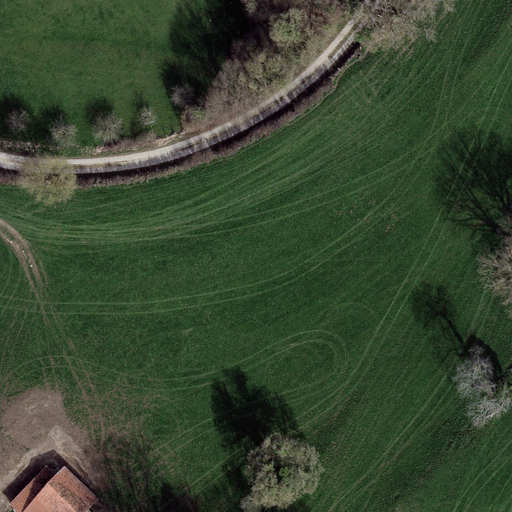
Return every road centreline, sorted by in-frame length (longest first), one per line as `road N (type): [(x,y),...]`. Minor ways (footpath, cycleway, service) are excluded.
road 1 (track): [(378,0),(357,34),(290,99),(213,143),(121,168),(0,163)]
road 2 (track): [(36,409),(42,280),(0,233)]
